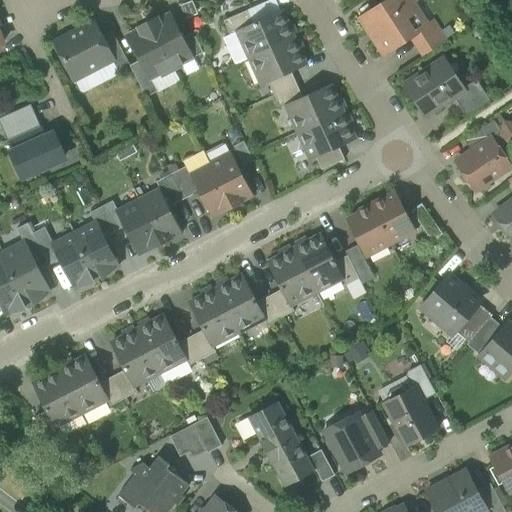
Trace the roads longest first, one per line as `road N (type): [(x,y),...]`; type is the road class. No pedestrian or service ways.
road 1 (residential): [(404,156),(0,367)]
road 2 (residential): [(511,412),(338,511)]
road 3 (residential): [(404,156),(310,0)]
road 4 (residential): [(511,273),(404,156)]
road 5 (residential): [(18,14),(84,146)]
